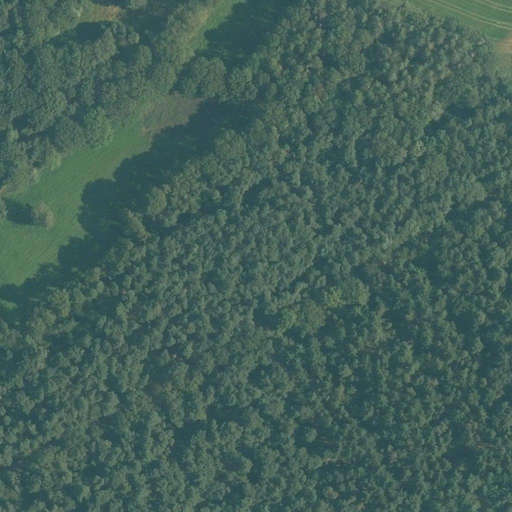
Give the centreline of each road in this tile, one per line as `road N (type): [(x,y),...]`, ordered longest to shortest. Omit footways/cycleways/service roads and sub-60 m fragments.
road 1 (unclassified): [(0,477),(511,189)]
road 2 (track): [(511,259),(477,186),(308,116),(149,73),(0,67)]
